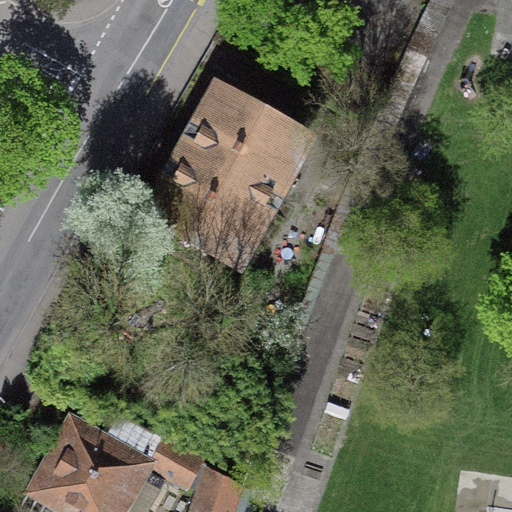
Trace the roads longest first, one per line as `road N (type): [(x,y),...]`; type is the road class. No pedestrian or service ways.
road 1 (residential): [(0,288),(113,92)]
road 2 (residential): [(113,92),(0,27)]
